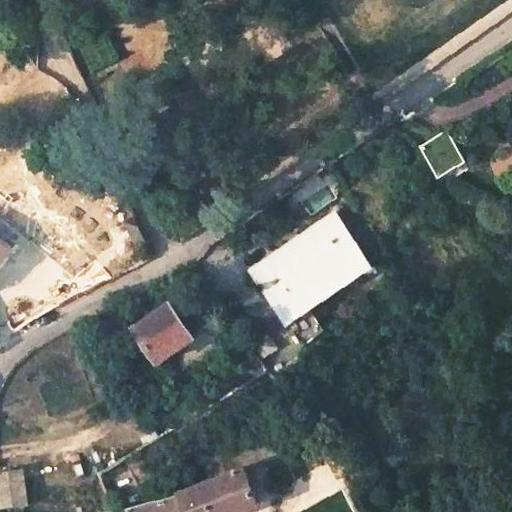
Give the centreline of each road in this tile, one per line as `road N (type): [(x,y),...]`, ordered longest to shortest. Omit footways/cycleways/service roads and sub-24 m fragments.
road 1 (residential): [(167,262),(511,24)]
road 2 (residential): [(167,262),(30,0)]
road 3 (residential): [(0,361),(167,262)]
